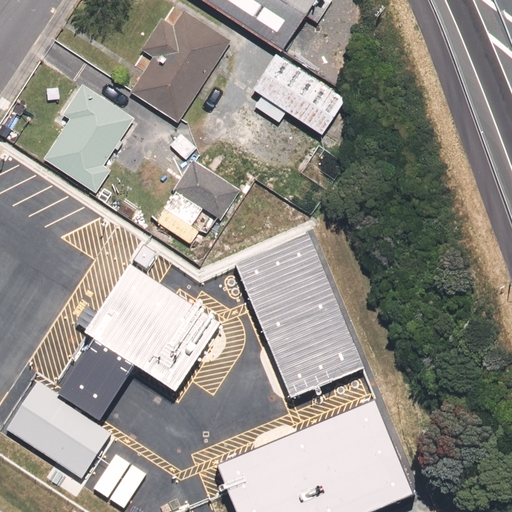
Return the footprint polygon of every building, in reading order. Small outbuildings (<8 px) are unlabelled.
[(326,0),(213,0),(295,50),(326,0)] [(164,14),(140,50),(150,57),(126,91),(174,123),(231,38),(184,6),(174,20),(164,14)] [(354,105),(275,56),(253,91),(332,140),(354,105)] [(45,151),(101,185),(112,165),(107,162),(118,142),(139,155),(156,126),(77,78),(60,107),(69,112),(45,151)] [(189,157),(171,186),(175,188),(164,206),(200,228),(210,210),(219,216),(237,187),(189,157)] [(292,210),(257,188),(229,233),(263,255),(292,210)] [(71,276),(45,261),(22,301),(48,316),(71,276)] [(245,294),(205,271),(194,290),(234,313),(245,294)] [(112,298),(88,314),(111,349),(135,333),(112,298)] [(363,309),(336,323),(356,361),(383,347),(363,309)] [(463,511),(386,355),(264,414),(312,511),(463,511)] [(160,511),(214,445),(182,421),(166,441),(114,401),(104,414),(98,409),(85,426),(94,433),(88,440),(98,447),(74,477),(65,478),(69,503),(76,502),(87,511),(160,511)] [(264,511),(240,501),(249,481),(231,472),(211,511),(264,511)]
